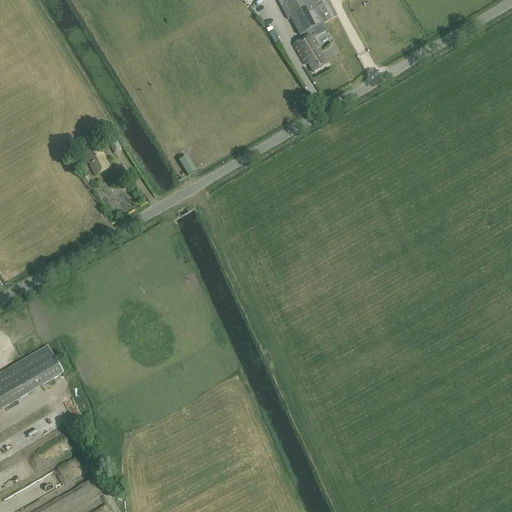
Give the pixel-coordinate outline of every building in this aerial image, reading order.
[(311,34),(309,35),(307,32),(336,16),(327,0),(277,0),(288,20),(290,19),(300,36),(302,34),(305,38),(293,45),(305,65),(308,63),(314,73),(328,64),(321,53),(322,52),(311,34)] [(107,139),(115,155),(121,151),(113,137),(107,139)] [(87,163),(88,163),(95,176),(110,168),(105,159),(106,159),(99,147),(83,155),(87,163)] [(188,152),(181,155),(188,171),(195,168),(188,152)] [(46,347),(0,374),(0,409),(62,373),(46,347)] [(13,482),(77,451),(70,436),(6,468),(13,482)] [(0,462),(13,455),(7,444),(0,447),(0,462)] [(63,470),(70,480),(87,469),(80,459),(63,470)]
